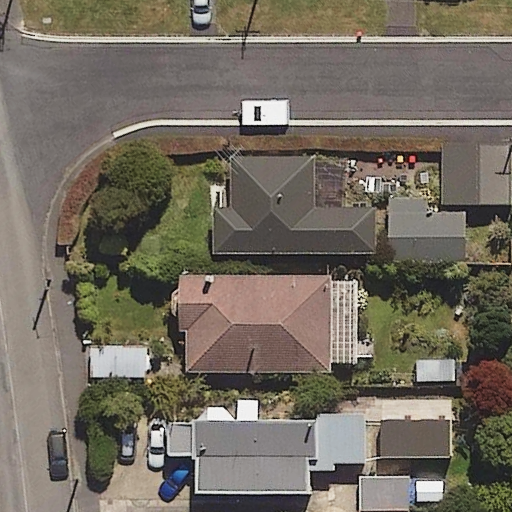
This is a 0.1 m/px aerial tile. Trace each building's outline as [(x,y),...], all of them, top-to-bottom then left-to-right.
[(507,140),(444,139),(443,198),(507,199),(507,140)] [(344,154),(234,154),(234,202),(216,202),(216,247),(375,246),(374,201),(345,201),(344,154)] [(427,194),(389,195),(389,256),(465,256),(464,208),(427,208),(427,194)] [(330,270),(181,271),(182,366),(330,366),(330,270)] [(94,345),(94,381),(148,381),(148,345),(94,345)] [(458,415),(458,358),(414,358),(414,415),(458,415)] [(256,414),(254,391),(195,395),(196,412),(166,414),(168,450),(195,448),(197,490),(307,484),(306,462),(367,458),(364,408),(256,414)] [(408,511),(408,474),(361,475),(361,511),(408,511)]
